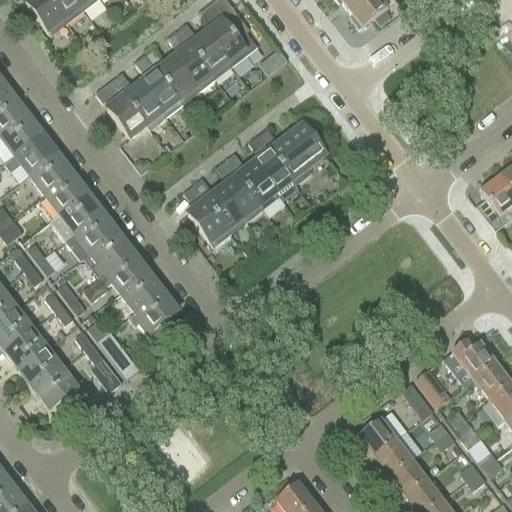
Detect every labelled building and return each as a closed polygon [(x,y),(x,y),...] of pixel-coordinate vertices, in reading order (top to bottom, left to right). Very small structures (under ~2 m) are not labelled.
[(66,29),(43,0),(20,0),(18,2),(49,42),(66,29)] [(43,0),(66,29),(82,17),(68,0),(43,0)] [(68,0),(82,17),(99,4),(95,0),(68,0)] [(341,9),(346,15),(364,0),(329,0),(338,11),(341,9)] [(375,0),(364,0),(346,15),(351,21),(348,24),(357,36),(360,34),(361,35),(387,14),(375,0)] [(209,11),(199,19),(211,34),(204,40),(229,73),(256,53),(245,39),(248,37),(240,27),(221,2),(209,11)] [(384,16),(373,25),(377,31),(389,22),(384,16)] [(185,29),(176,36),(213,86),(229,73),(204,40),(197,45),(185,29)] [(171,65),(197,98),(213,86),(176,36),(166,44),(178,60),(171,65)] [(153,54),(143,61),(150,71),(160,64),(153,54)] [(277,57),(257,72),(266,83),(285,69),(277,57)] [(138,90),(164,123),(181,111),(155,77),(150,71),(143,61),(134,69),(146,84),(138,90)] [(155,77),(181,111),(197,98),(171,65),(155,77)] [(118,96),(122,102),(144,131),(147,136),(164,123),(138,90),(132,95),(120,79),(110,87),(118,96)] [(108,104),(118,96),(110,87),(94,100),(101,109),(108,104)] [(0,108),(9,102),(0,89),(0,108)] [(0,108),(0,139),(24,121),(9,102),(0,108)] [(144,131),(122,102),(113,110),(105,115),(127,144),(144,131)] [(0,139),(0,144),(12,162),(39,141),(24,121),(0,139)] [(284,146),(306,174),(323,161),(301,133),(284,146)] [(266,135),(256,142),(263,152),(273,144),(266,135)] [(19,170),(27,181),(54,161),(39,141),(12,162),(3,169),(9,178),(19,170)] [(256,142),(247,149),(254,159),(259,165),(252,170),(277,204),(280,208),(296,195),(294,191),(268,158),(263,152),(256,142)] [(268,158),(294,191),(310,179),(306,174),(284,146),(268,158)] [(231,176),(236,183),(261,216),(277,204),(252,170),(245,176),(233,160),(223,167),(231,176)] [(27,181),(43,201),(69,180),(54,161),(27,181)] [(137,165),(131,168),(139,179),(151,170),(144,165),(137,165)] [(221,183),(231,176),(223,167),(214,174),(221,183)] [(506,177),(499,182),(511,198),(511,167),(503,174),(506,177)] [(43,201),(58,221),(85,200),(69,180),(43,201)] [(484,206),(474,213),(488,231),(510,214),(511,216),(511,198),(499,182),(493,187),(490,184),(478,193),(480,196),(479,196),(481,199),(480,200),(484,206)] [(219,195),(245,229),(261,216),(236,183),(219,195)] [(198,201),(203,208),(228,241),(245,229),(219,195),(212,201),(200,185),(191,192),(198,201)] [(189,208),(198,201),(191,192),(182,199),(189,208)] [(64,247),(73,240),(100,220),(85,200),(58,221),(49,227),(64,247)] [(228,241),(203,208),(186,221),(212,254),(228,241)] [(0,213),(0,227),(2,230),(8,226),(10,228),(11,227),(0,213)] [(73,240),(64,247),(63,248),(78,267),(88,260),(115,239),(100,220),(73,240)] [(2,230),(4,233),(14,245),(21,240),(11,227),(10,228),(8,226),(2,230)] [(0,244),(5,252),(14,245),(4,233),(0,235),(0,244)] [(88,260),(81,265),(96,285),(103,280),(103,279),(130,259),(115,239),(88,260)] [(25,257),(34,269),(39,265),(40,267),(44,265),(33,251),(25,257)] [(96,285),(80,297),(89,309),(106,296),(104,293),(110,289),(118,299),(145,279),(130,259),(103,279),(103,280),(96,285)] [(13,266),(22,278),(26,275),(28,277),(31,274),(21,260),(13,266)] [(39,265),(34,269),(45,283),(53,277),(44,265),(40,267),(39,265)] [(26,275),(22,278),(33,292),(41,286),(31,274),(28,277),(26,275)] [(118,299),(133,319),(160,299),(145,279),(118,299)] [(55,296),(64,308),(69,304),(70,307),(74,304),(63,290),(55,296)] [(0,327),(15,316),(0,296),(0,327)] [(43,305),(52,317),(56,314),(58,316),(62,313),(51,299),(43,305)] [(160,299),(133,319),(133,320),(126,325),(132,334),(137,331),(151,350),(168,337),(162,329),(175,319),(160,299)] [(69,304),(64,308),(75,322),(75,321),(83,316),(74,304),(70,307),(69,304)] [(56,314),(52,317),(63,331),(71,325),(62,313),(58,316),(56,314)] [(0,327),(0,352),(3,357),(30,336),(15,316),(0,327)] [(86,335),(95,348),(104,342),(93,329),(86,335)] [(3,357),(18,376),(45,356),(30,336),(3,357)] [(73,344),(83,358),(94,355),(81,338),(73,344)] [(104,342),(95,348),(98,352),(111,368),(124,358),(108,338),(104,342)] [(450,358),(440,365),(462,394),(471,387),(495,369),(479,348),(470,355),(464,347),(450,358)] [(94,355),(83,358),(93,371),(88,374),(107,399),(120,389),(94,355)] [(18,376),(33,396),(60,375),(45,356),(18,376)] [(471,387),(487,407),(510,389),(495,369),(471,387)] [(60,375),(33,396),(49,416),(76,395),(60,375)] [(426,376),(424,378),(414,386),(436,415),(449,405),(426,376)] [(409,389),(399,397),(422,426),(431,419),(409,389)] [(496,432),(502,427),(511,419),(511,391),(510,389),(487,407),(481,411),(496,432)] [(456,416),(444,426),(452,435),(458,431),(456,429),(462,424),(456,416)] [(511,419),(502,427),(511,439),(511,419)] [(458,431),(452,435),(458,443),(470,434),(463,425),(462,424),(456,429),(458,431)] [(361,439),(356,443),(371,463),(395,446),(379,425),(361,439)] [(438,429),(427,438),(435,449),(441,444),(439,442),(445,437),(438,429)] [(441,444),(435,449),(441,457),(453,448),(445,437),(439,442),(441,444)] [(371,463),(387,483),(410,466),(395,446),(371,463)] [(487,457),(475,466),(482,476),(488,471),(487,469),(493,464),(487,457)] [(488,471),(482,476),(489,483),(500,474),(493,465),(493,464),(487,469),(488,471)] [(387,483),(402,503),(425,486),(410,466),(387,483)] [(469,469),(458,478),(465,489),(472,484),(470,482),(475,477),(469,469)] [(472,484),(465,489),(472,497),(484,488),(475,477),(470,482),(472,484)] [(0,500),(10,493),(0,480),(0,500)] [(285,484),(268,497),(274,506),(291,493),(285,484)] [(402,503),(408,511),(432,511),(441,506),(425,486),(402,503)] [(274,506),(279,511),(308,511),(312,509),(296,489),(291,493),(274,506)] [(0,511),(26,511),(24,511),(10,493),(0,500),(0,511)]
